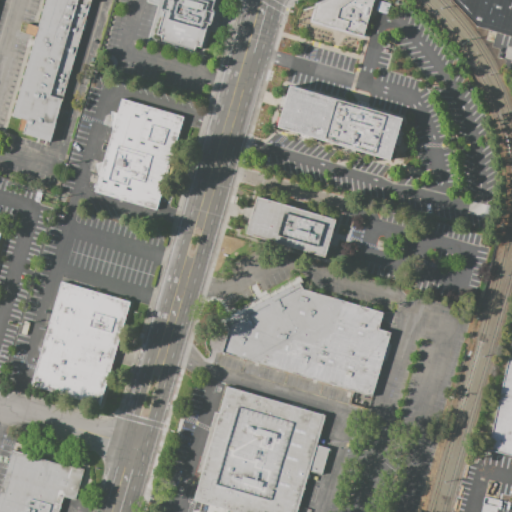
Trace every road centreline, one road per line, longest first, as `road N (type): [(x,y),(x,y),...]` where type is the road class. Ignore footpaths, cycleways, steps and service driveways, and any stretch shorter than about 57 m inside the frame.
road 1 (secondary): [(216,168),(197,192),(103,511)]
road 2 (secondary): [(145,448),(218,195),(216,168)]
road 3 (residential): [(145,448),(0,406)]
